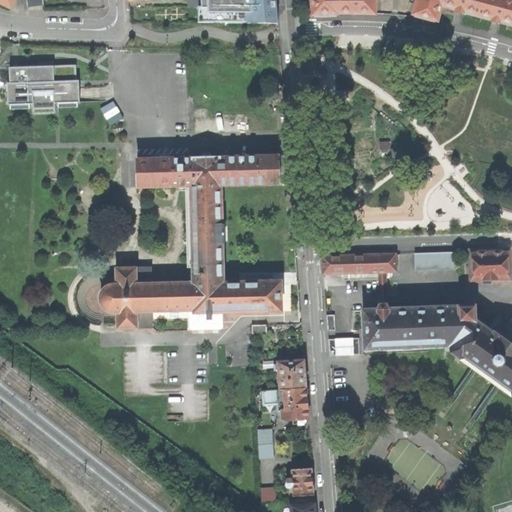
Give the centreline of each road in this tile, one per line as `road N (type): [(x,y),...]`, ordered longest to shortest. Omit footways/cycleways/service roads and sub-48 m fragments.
road 1 (residential): [(309,245),(328,511)]
road 2 (residential): [(511,56),(394,30),(298,31)]
road 3 (residential): [(291,31),(309,245)]
road 4 (unclassified): [(309,245),(511,239)]
road 5 (residential): [(0,24),(102,29),(114,23),(115,0)]
